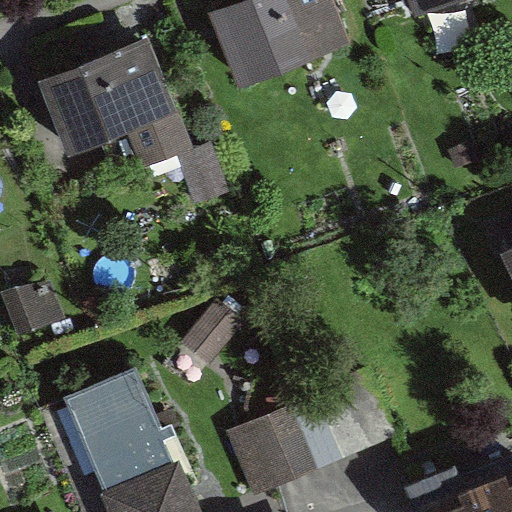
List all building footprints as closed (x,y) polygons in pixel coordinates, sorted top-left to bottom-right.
[(330,0),(230,0),(205,10),(233,80),(345,35),(330,0)] [(409,0),(419,22),(470,0),(409,0)] [(148,34),(34,76),(61,149),(122,127),(136,167),(177,152),(196,205),(227,194),(206,138),(189,144),(148,34)] [(511,232),(490,244),(511,287),(511,232)] [(195,511),(137,370),(63,401),(109,511),(195,511)] [(367,372),(228,426),(256,497),(395,443),(367,372)] [(446,462),(398,481),(410,511),(511,511),(511,462),(455,485),(446,462)]
